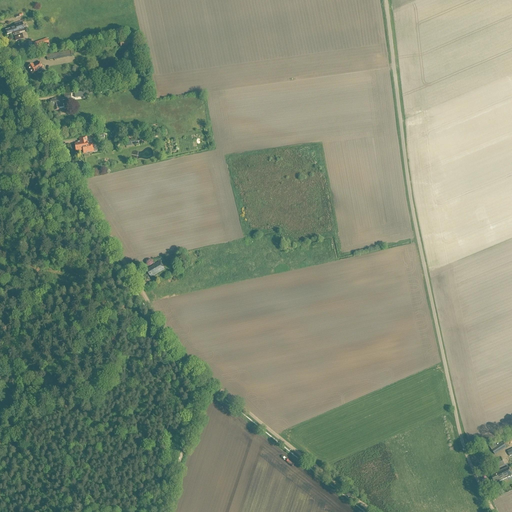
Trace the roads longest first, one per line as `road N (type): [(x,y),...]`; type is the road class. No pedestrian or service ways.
road 1 (track): [(371,511),(179,353),(0,53)]
road 2 (unclassified): [(494,511),(460,433),(416,228),(385,0)]
road 3 (track): [(207,380),(164,511)]
